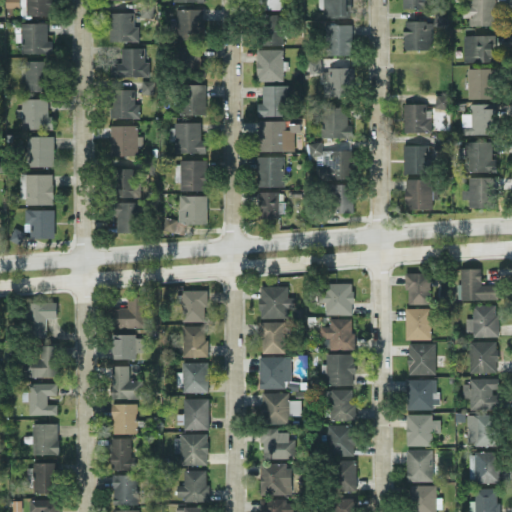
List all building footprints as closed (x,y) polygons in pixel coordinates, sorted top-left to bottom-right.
[(5,0),(5,5),(20,6),(20,13),(51,14),(50,0),(5,0)] [(282,0),(255,0),(255,8),(282,7),(282,0)] [(318,0),(319,7),(323,7),(323,16),(350,16),(350,0),(318,0)] [(468,0),(468,24),(496,24),(495,0),(468,0)] [(140,15),(153,16),(153,5),(140,4),(140,15)] [(203,7),(176,8),(177,17),(169,18),(169,33),(176,32),(176,37),(204,36),(203,7)] [(133,11),(109,11),(110,40),(139,39),(138,25),(134,25),(133,11)] [(281,13),(261,14),(262,44),(282,43),(281,13)] [(432,20),(404,19),(404,48),(432,48),(432,20)] [(47,39),(47,21),(20,21),(21,52),(52,51),(51,39),(47,39)] [(352,23),(325,23),(325,53),(351,53),(352,23)] [(463,34),(464,60),(497,60),(496,33),(463,34)] [(199,57),(199,45),(182,44),(181,70),(194,70),(194,76),(205,77),(205,57),(199,57)] [(110,75),(146,75),(146,46),(121,46),(121,62),(111,61),(110,75)] [(283,79),(282,47),(256,48),(257,79),(283,79)] [(307,59),(309,72),(322,70),(320,57),(307,59)] [(25,90),(47,89),(46,59),(24,59),(25,90)] [(348,66),(322,67),(322,95),(349,94),(348,66)] [(467,97),(494,97),(494,67),(467,67),(467,97)] [(258,115),(286,114),(285,83),(262,84),(262,102),(257,102),(258,115)] [(183,113),(206,112),(205,84),(182,85),(183,113)] [(139,116),(139,102),(134,102),(134,87),(109,88),(109,117),(139,116)] [(435,107),(447,107),(447,93),(435,93),(435,107)] [(52,127),(52,114),(48,114),(48,97),(21,97),(21,107),(16,107),(15,116),(21,116),(21,127),(52,127)] [(426,102),(404,102),(403,131),(431,131),(431,116),(426,116),(426,102)] [(462,133),(493,132),(492,102),(470,102),(470,112),(461,112),(462,133)] [(352,136),(352,123),(347,123),(347,104),(319,105),(320,136),(352,136)] [(285,119),(258,120),(259,150),(294,148),(293,130),(299,130),(298,125),(285,125),(285,119)] [(200,121),(168,122),(168,139),(174,139),(175,151),(205,151),(205,138),(200,138),(200,121)] [(137,154),(137,146),(142,146),(142,134),(137,134),(137,123),(110,124),(111,154),(137,154)] [(54,134),(27,134),(26,165),(53,165),(54,134)] [(490,139),(465,140),(466,170),(491,169),(490,139)] [(351,148),(322,149),(322,140),(307,141),(308,158),(316,158),(316,177),(352,176),(351,148)] [(404,171),(424,171),(424,143),(403,143),(404,171)] [(257,184),(283,184),(284,154),(257,154),(257,184)] [(180,189),(206,188),(205,159),(174,159),(175,181),(180,181),(180,189)] [(114,195),(135,195),(136,167),(115,166),(114,195)] [(54,202),(53,172),(21,173),(21,203),(54,202)] [(469,205),(486,206),(487,176),(469,175),(468,188),(462,188),(461,197),(469,197),(469,205)] [(405,207),(432,207),(433,177),(406,177),(405,207)] [(353,210),(352,182),(331,183),(331,211),(353,210)] [(279,190),(258,190),(259,215),(285,215),(284,200),(280,200),(279,190)] [(206,223),(207,194),(179,194),(178,217),(164,217),(163,229),(181,230),(181,222),(206,223)] [(116,230),(138,231),(139,201),(117,200),(116,230)] [(459,298),(498,298),(498,283),(481,283),(481,267),(458,267),(459,298)] [(430,302),(430,271),(407,271),(406,302),(430,302)] [(353,313),(352,281),(325,282),(326,314),(353,313)] [(294,315),(293,296),(287,296),(287,284),(259,285),(260,316),(294,315)] [(182,320),(207,319),(206,288),(181,289),(182,320)] [(111,326),(145,326),(144,294),(127,294),(127,306),(111,306),(111,326)] [(46,336),(46,317),(57,316),(57,300),(27,301),(28,336),(46,336)] [(497,333),(497,303),(472,303),(472,316),(466,317),(466,334),(497,333)] [(430,338),(431,307),(406,306),(405,337),(430,338)] [(329,348),(353,347),(353,316),(328,317),(329,325),(319,325),(320,336),(329,336),(329,348)] [(285,351),(284,320),(260,320),(260,351),(285,351)] [(207,355),(206,323),(182,324),(183,356),(207,355)] [(111,334),(111,357),(135,357),(135,351),(144,351),(143,333),(111,334)] [(470,371),(497,371),(497,339),(469,340),(470,371)] [(435,373),(435,341),(408,341),(408,373),(435,373)] [(56,376),(57,344),(39,343),(39,353),(25,353),(24,374),(56,376)] [(352,352),(326,352),(326,363),(324,363),(324,383),(352,383),(352,352)] [(284,386),(284,379),(290,379),(290,355),(259,355),(259,387),(284,386)] [(208,361),(182,360),(182,370),(177,370),(176,389),(207,390),(208,361)] [(128,364),(111,364),(112,397),(143,396),(142,378),(129,379),(128,364)] [(437,377),(406,378),(407,407),(438,406),(437,377)] [(497,388),(497,377),(462,377),(462,396),(469,396),(469,407),(493,407),(493,388),(497,388)] [(29,413),(57,413),(57,403),(47,402),(47,393),(57,394),(58,382),(29,381),(28,397),(29,397),(29,413)] [(354,387),(327,388),(328,406),(324,406),(324,418),(354,417),(354,387)] [(288,391),(261,391),(261,422),(288,422),(288,413),(300,413),(300,398),(288,398),(288,391)] [(209,426),(209,396),(183,397),(183,415),(177,415),(177,426),(209,426)] [(112,402),(112,432),(137,431),(137,402),(112,402)] [(406,413),(406,443),(432,443),(432,412),(406,413)] [(467,412),(466,443),(496,443),(496,413),(467,412)] [(58,453),(58,421),(32,422),(32,453),(58,453)] [(325,453),(353,454),(354,423),(326,422),(325,453)] [(278,426),(261,426),(261,457),(294,456),(294,437),(288,437),(288,430),(278,430),(278,426)] [(174,451),(179,451),(180,464),(208,463),(207,433),(173,433),(174,451)] [(131,437),(111,436),(110,467),(139,468),(139,455),(130,455),(131,437)] [(407,479),(432,479),(432,448),(406,448),(407,479)] [(468,481),(498,481),(499,450),(468,449),(468,481)] [(356,459),(334,458),(334,490),(356,490),(356,459)] [(56,461),(34,460),(33,491),(55,492),(56,461)] [(259,462),(260,493),(290,493),(290,461),(259,462)] [(208,498),(207,468),(183,468),(184,483),(177,483),(177,499),(208,498)] [(138,502),(137,472),(112,473),(113,502),(138,502)] [(435,511),(436,483),(409,483),(409,511),(435,511)] [(498,511),(498,487),(474,486),(474,499),(469,499),(468,511),(498,511)] [(330,511),(352,511),(353,497),(330,497),(330,511)] [(60,511),(60,498),(30,498),(30,511),(60,511)] [(261,498),(261,511),(291,511),(292,498),(261,498)]
